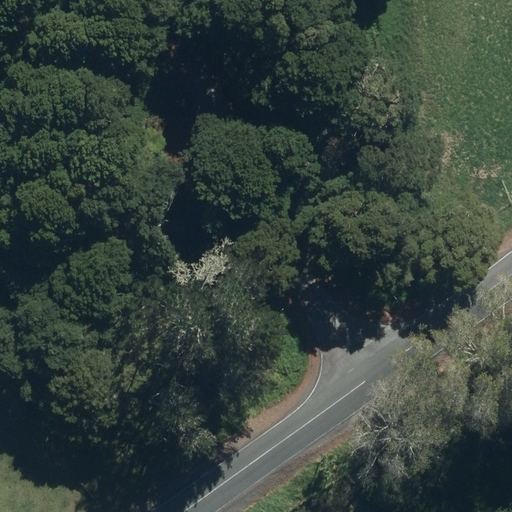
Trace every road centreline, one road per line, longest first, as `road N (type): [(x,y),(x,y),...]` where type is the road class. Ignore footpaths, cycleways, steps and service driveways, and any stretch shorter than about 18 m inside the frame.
road 1 (residential): [(165,0),(310,291),(370,379)]
road 2 (tertiary): [(370,379),(186,511)]
road 3 (tertiary): [(511,274),(370,379)]
